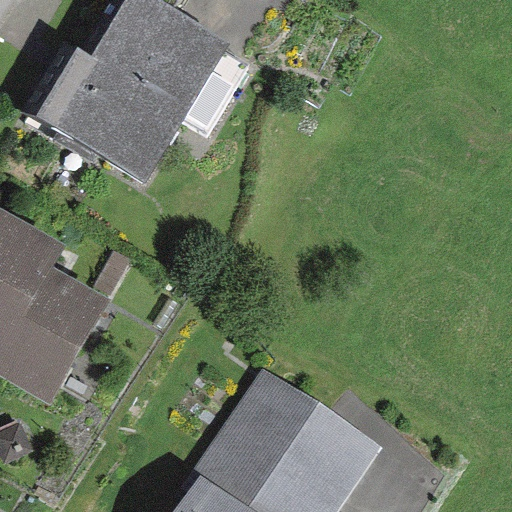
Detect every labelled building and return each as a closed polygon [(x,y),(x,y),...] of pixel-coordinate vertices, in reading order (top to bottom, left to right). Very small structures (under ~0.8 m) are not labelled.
[(15,113),(145,189),(184,124),(207,137),(248,67),(225,53),(229,47),(172,14),(147,0),(113,0),(83,52),(59,38),(15,113)] [(147,0),(172,14),(180,0),(147,0)] [(0,378),(48,406),(108,303),(67,280),(81,256),(0,209),(0,378)] [(190,494),(177,511),(343,511),(385,453),(263,368),(180,487),(190,494)] [(19,421),(0,430),(0,456),(4,465),(33,452),(19,421)]
